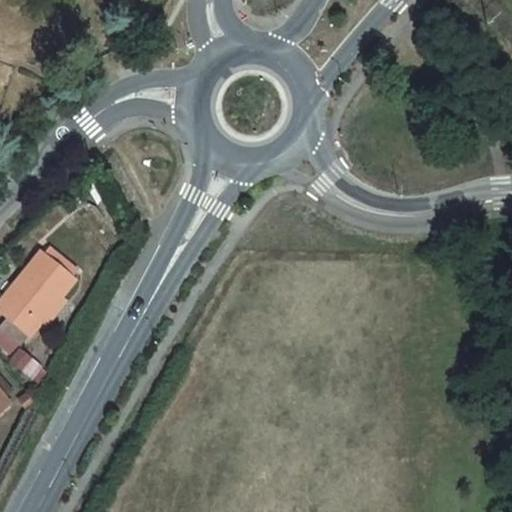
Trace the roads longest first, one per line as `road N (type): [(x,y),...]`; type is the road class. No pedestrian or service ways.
road 1 (secondary): [(38,511),(224,161)]
road 2 (unclassified): [(511,197),(380,211),(351,202),(290,149)]
road 3 (residential): [(0,210),(103,109),(138,94),(187,95)]
road 4 (secondary): [(308,94),(391,0)]
